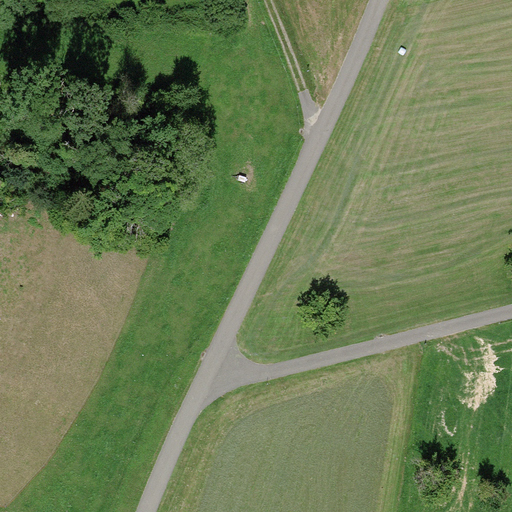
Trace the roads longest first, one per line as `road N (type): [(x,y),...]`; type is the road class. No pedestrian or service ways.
road 1 (unclassified): [(381,0),(152,511)]
road 2 (track): [(511,314),(208,387)]
road 3 (track): [(318,144),(272,0)]
